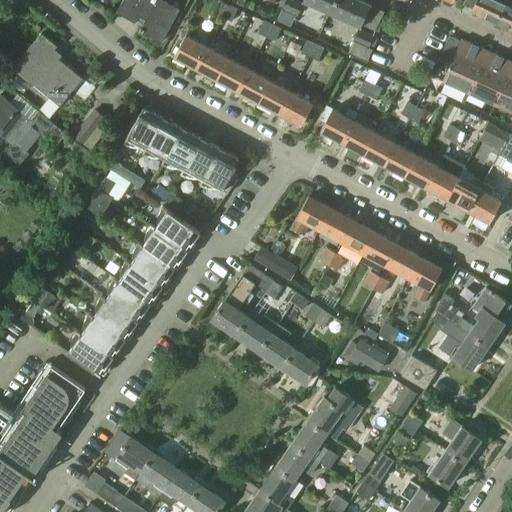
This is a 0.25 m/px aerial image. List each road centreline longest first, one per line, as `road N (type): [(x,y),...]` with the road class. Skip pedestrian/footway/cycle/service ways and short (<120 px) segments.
road 1 (residential): [(286,154),(34,511)]
road 2 (residential): [(286,154),(148,79),(57,0)]
road 3 (residential): [(511,274),(286,154)]
